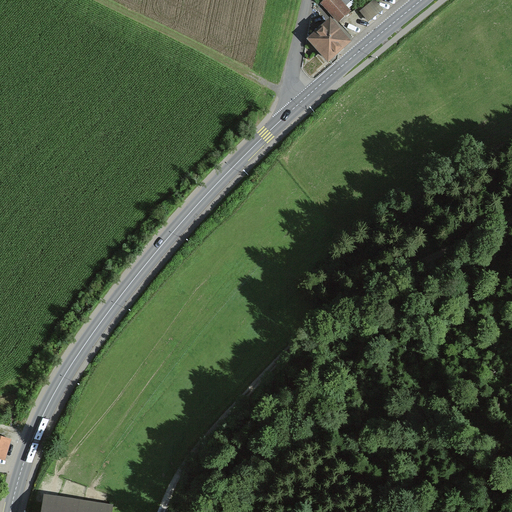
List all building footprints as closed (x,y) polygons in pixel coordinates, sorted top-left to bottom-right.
[(343,0),(329,0),(326,3),(344,22),(354,12),(343,0)] [(387,9),(378,0),(377,0),(364,12),(372,22),(387,9)] [(335,20),(312,40),(332,63),(355,44),(335,20)] [(13,442),(0,437),(0,458),(6,461),(13,442)] [(111,511),(112,505),(50,499),(48,511),(111,511)]
